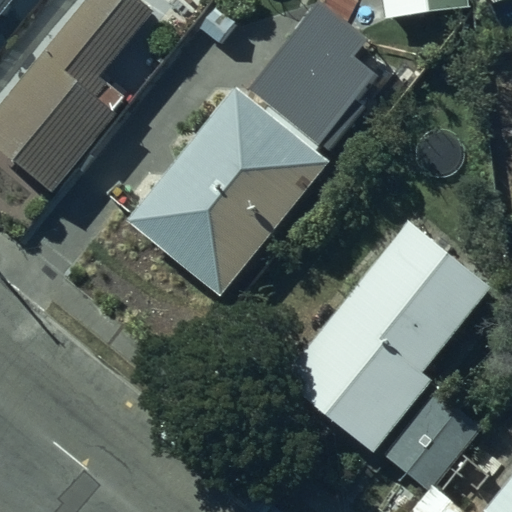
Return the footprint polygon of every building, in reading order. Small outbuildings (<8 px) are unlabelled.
[(0,0),(0,30),(25,0),(0,0)] [(160,34),(122,0),(109,0),(0,120),(0,157),(26,181),(30,176),(63,205),(126,135),(94,106),(160,34)] [(473,0),(389,0),(394,28),(476,14),(473,0)] [(233,319),(340,178),(244,106),(137,247),(233,319)] [(497,316),(415,250),(290,401),(372,468),(497,316)] [(446,505),(487,452),(446,421),(405,474),(446,505)]
